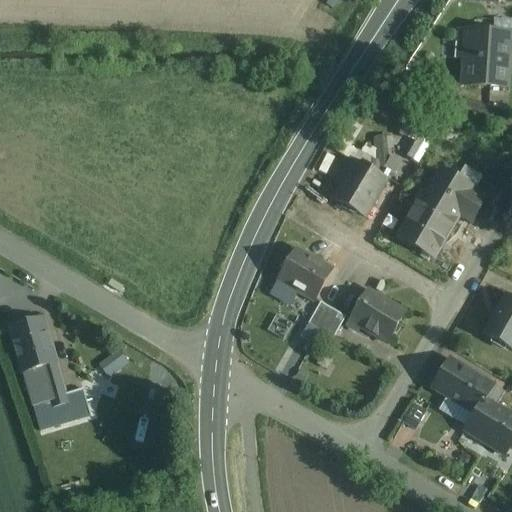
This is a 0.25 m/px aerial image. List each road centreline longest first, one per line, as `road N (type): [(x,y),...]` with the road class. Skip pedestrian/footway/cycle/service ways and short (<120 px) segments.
road 1 (secondary): [(400,0),(255,234),(222,322),(214,369)]
road 2 (residential): [(360,452),(511,204)]
road 3 (residential): [(0,242),(214,369)]
road 4 (residential): [(214,369),(360,452)]
road 5 (secondary): [(214,369),(220,511)]
